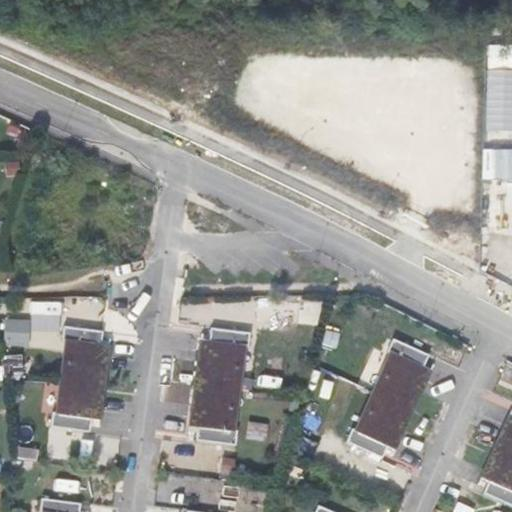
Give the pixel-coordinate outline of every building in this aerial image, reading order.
[(23,301),(22,315),(51,315),(51,302),(23,301)] [(3,322),(3,344),(22,344),(22,322),(3,322)] [(68,343),(63,385),(103,390),(109,346),(100,345),(102,333),(63,328),(61,342),(68,343)] [(200,341),(194,385),(234,390),(240,348),(247,349),(249,334),(210,329),(208,342),(200,341)] [(375,394),(412,411),(430,371),(422,368),(428,356),(391,340),(385,353),(392,356),(375,394)] [(103,390),(63,385),(59,415),(52,414),(50,427),(89,432),(90,420),(99,421),(103,390)] [(229,431),(234,390),(194,385),(189,428),(197,429),(196,441),(234,446),(236,432),(229,431)] [(394,451),(412,411),(375,394),(358,432),(351,429),(345,443),(381,459),(386,448),(394,451)] [(493,453),(511,460),(511,417),(508,416),(493,453)] [(247,418),(244,436),(264,440),(267,422),(247,418)] [(511,460),(493,453),(481,479),(488,482),(483,494),(511,506),(511,460)] [(45,469),(44,482),(66,485),(68,472),(45,469)] [(78,511),(80,505),(41,500),(39,511),(78,511)]
